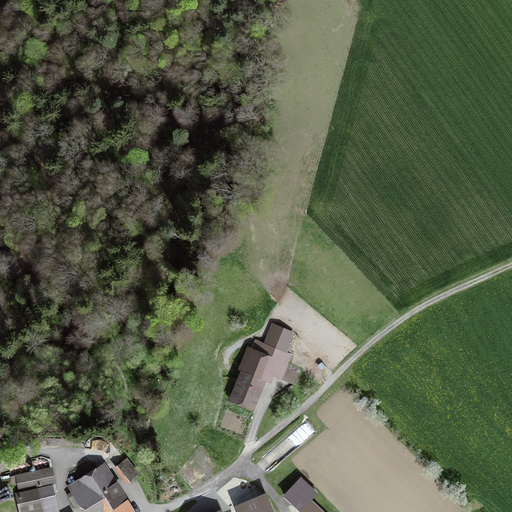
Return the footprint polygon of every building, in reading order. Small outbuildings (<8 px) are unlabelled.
[(263,342),(255,339),(251,348),(247,346),(237,370),(241,371),(228,402),(254,412),(266,382),(271,384),(274,377),(294,385),(299,373),(287,368),(292,355),(287,353),(291,344),(290,343),(294,332),(271,322),(263,342)] [(136,473),(126,458),(117,465),(127,479),(136,473)] [(54,481),(51,466),(11,475),(13,481),(18,480),(20,488),(54,481)] [(128,511),(100,467),(69,486),(85,511),(128,511)] [(302,479),(286,495),(302,511),(317,511),(307,501),(315,492),(302,479)] [(51,486),(18,492),(22,511),(45,511),(56,510),(51,486)] [(272,511),(265,495),(240,506),(243,511),(272,511)]
